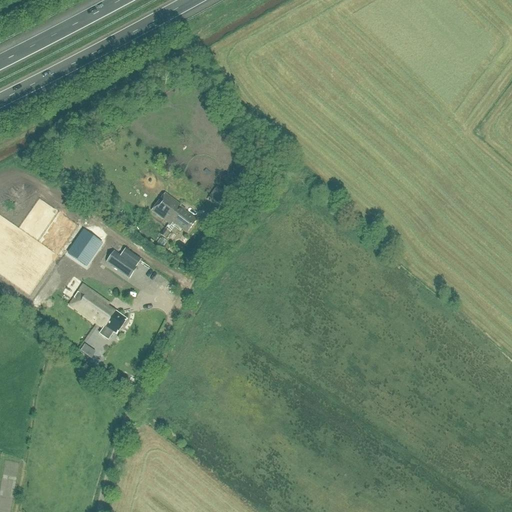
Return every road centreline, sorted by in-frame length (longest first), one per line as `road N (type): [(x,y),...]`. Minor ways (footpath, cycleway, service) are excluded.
road 1 (track): [(97,511),(135,389),(172,313),(223,233),(281,164)]
road 2 (motorway): [(0,100),(192,0)]
road 3 (motorway): [(119,0),(0,62)]
